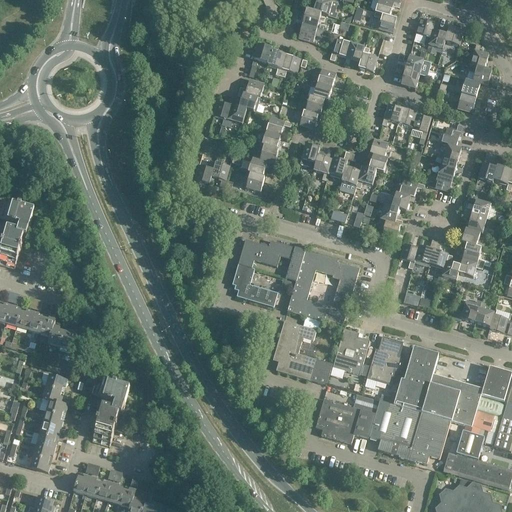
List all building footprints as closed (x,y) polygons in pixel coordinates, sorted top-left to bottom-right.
[(337,5),(320,0),(317,0),(314,14),(321,16),(335,20),(336,16),(334,15),(337,5)] [(400,6),(399,6),(380,0),(379,0),(375,14),(390,18),(393,8),(399,10),(400,6)] [(307,12),(303,26),(323,32),(325,28),(318,26),(321,16),(314,14),(307,12)] [(397,21),(390,18),(375,14),(374,19),(381,21),(378,31),(393,35),(397,21)] [(435,26),(420,21),(416,36),(426,39),(424,46),(428,47),(435,26)] [(323,32),(303,26),(298,41),(313,45),(316,35),(322,37),(323,32)] [(439,27),(435,26),(428,47),(443,51),(445,44),(447,37),(437,34),(439,27)] [(465,28),(461,26),(459,33),(449,30),(447,37),(445,44),(460,48),(465,28)] [(336,41),(333,51),(330,61),(334,63),(336,56),(346,59),(350,45),(336,41)] [(365,49),(350,45),(346,59),(345,66),(349,67),(351,61),(361,64),(365,49)] [(480,48),(476,46),(470,67),(484,71),(488,57),(478,54),(480,48)] [(273,51),(258,47),(252,68),(256,69),(258,62),(268,65),(272,53),(273,51)] [(369,50),(365,49),(361,64),(359,71),(374,75),(378,60),(367,57),(369,50)] [(286,57),(272,53),(268,65),(268,67),(278,70),(276,77),(280,78),(286,57)] [(301,61),(286,57),(280,78),(284,79),(286,73),(297,76),(301,61)] [(424,62),(409,58),(405,72),(420,77),(424,62)] [(484,71),(470,67),(469,71),(476,74),(473,84),(478,85),(487,88),(491,74),(484,71)] [(336,75),(322,71),(318,85),(332,89),(336,75)] [(420,77),(405,72),(401,87),(416,91),(420,77)] [(264,85),(250,81),(247,91),(240,89),(239,94),(260,100),(264,85)] [(460,96),(461,96),(474,100),(478,85),(473,84),(464,81),(460,96)] [(316,89),(314,99),(323,102),(325,103),(328,104),(332,89),(318,85),(311,83),(310,87),(316,89)] [(260,100),(239,94),(238,98),(242,99),(239,109),(247,112),(256,114),(260,100)] [(474,100),(461,96),(457,111),(472,115),(476,100),(474,100)] [(308,98),(304,112),(318,116),(318,117),(321,117),(325,103),(323,102),(314,99),(308,98)] [(232,107),(218,103),(213,118),(223,121),(222,125),(227,127),(232,107)] [(403,110),(388,106),(387,110),(382,127),(386,128),(388,122),(398,125),(403,110)] [(247,112),(239,109),(232,107),(227,127),(231,128),(232,123),(242,126),(247,112)] [(419,108),(414,107),(412,113),(403,110),(398,125),(412,129),(416,117),(419,108)] [(318,116),(304,112),(300,127),(314,131),(318,117),(318,116)] [(431,121),(416,117),(412,129),(412,131),(422,134),(420,140),(425,142),(431,121)] [(271,118),(266,133),(281,137),(284,127),(291,129),(292,125),(271,118)] [(463,128),(458,126),(456,133),(446,130),(442,144),(447,146),(456,148),(463,128)] [(281,137),(266,133),(262,147),(264,148),(277,152),(281,137)] [(368,139),(367,143),(373,145),(370,155),(384,159),(389,145),(368,139)] [(320,150),(306,146),(300,166),(310,169),(309,171),(314,172),(318,158),(320,150)] [(461,150),(456,148),(447,146),(444,156),(438,154),(436,158),(457,164),(461,150)] [(277,152),(264,148),(261,158),(254,156),(253,160),(267,165),(275,167),(279,152),(277,152)] [(384,159),(370,155),(369,155),(368,159),(372,160),(369,171),(376,173),(386,175),(390,161),(384,159)] [(234,156),(232,164),(238,166),(240,158),(234,156)] [(332,162),(318,158),(314,172),(324,175),(322,182),(326,183),(328,176),(332,162)] [(457,164),(436,158),(435,163),(442,165),(439,175),(453,179),(457,164)] [(267,165),(253,160),(248,175),(263,179),(267,165)] [(333,160),(332,162),(328,176),(343,181),(346,170),(347,164),(333,160)] [(413,160),(411,167),(417,169),(419,162),(413,160)] [(209,170),(199,167),(195,181),(209,185),(211,178),(216,164),(211,163),(209,170)] [(230,168),(216,164),(211,178),(222,181),(220,188),(224,189),(226,184),(230,168)] [(497,170),(482,166),(478,180),(493,185),(493,183),(497,170)] [(497,168),(497,170),(493,183),(508,187),(511,172),(497,168)] [(376,173),(369,171),(362,169),(360,174),(356,188),(356,189),(360,191),(362,184),(372,187),(376,173)] [(360,174),(346,170),(343,181),(342,184),(356,188),(360,174)] [(263,179),(248,175),(244,189),(261,194),(265,180),(263,179)] [(453,179),(439,175),(436,185),(429,183),(428,188),(449,194),(453,179)] [(404,181),(400,195),(414,199),(417,189),(423,191),(425,187),(412,183),(406,181),(404,181)] [(390,208),(399,211),(404,212),(406,213),(409,203),(414,204),(415,200),(414,199),(400,195),(394,194),(390,208)] [(2,202),(0,210),(0,219),(14,224),(12,230),(8,229),(4,243),(3,242),(2,245),(3,245),(0,256),(0,266),(14,270),(14,271),(15,271),(20,250),(22,251),(23,247),(22,247),(24,237),(27,238),(30,228),(27,227),(32,210),(22,207),(23,206),(19,205),(19,206),(2,201),(2,202)] [(476,202),(472,216),(486,220),(491,206),(476,202)] [(385,207),(381,221),(400,227),(401,227),(403,223),(396,221),(399,211),(390,208),(385,207)] [(486,220),(472,216),(468,231),(481,234),(482,235),(486,220)] [(501,218),(499,224),(508,226),(509,220),(501,218)] [(384,227),(382,237),(396,241),(400,227),(381,221),(379,221),(378,225),(384,227)] [(461,249),(466,251),(467,246),(481,251),(483,251),(484,247),(478,245),(481,234),(468,231),(466,230),(462,245),(461,249)] [(269,248),(245,241),(238,266),(251,270),(253,262),(277,269),(281,257),(292,260),(295,250),(271,242),(269,248)] [(419,250),(404,246),(400,260),(410,263),(408,269),(412,271),(414,264),(419,250)] [(481,251),(467,246),(466,251),(463,261),(484,267),(485,263),(478,261),(481,251)] [(419,248),(419,250),(414,264),(429,268),(430,267),(434,252),(419,248)] [(305,253),(295,250),(292,260),(286,280),(296,283),(305,253)] [(448,257),(434,252),(430,267),(444,271),(448,257)] [(338,262),(305,253),(296,283),(311,287),(312,287),(310,286),(315,272),(316,272),(316,271),(333,276),(337,264),(338,264),(338,262)] [(452,258),(448,257),(444,271),(442,278),(456,282),(458,275),(461,268),(450,265),(452,258)] [(484,267),(463,261),(461,268),(458,275),(473,279),(476,269),(482,271),(484,267)] [(337,264),(333,276),(332,279),(333,279),(333,278),(339,280),(339,281),(341,282),(338,290),(337,290),(353,295),(360,270),(338,264),(337,264)] [(255,271),(251,270),(238,266),(232,286),(236,288),(234,291),(238,293),(237,299),(274,309),(278,295),(250,287),(255,271)] [(311,287),(296,283),(288,313),(321,323),(321,321),(320,321),(324,308),(307,303),(307,302),(306,302),(310,287),(311,288),(311,287)] [(413,297),(410,306),(417,308),(420,299),(413,297)] [(325,305),(324,308),(320,321),(321,321),(343,327),(350,303),(335,298),(334,299),(336,299),(333,308),(331,307),(331,308),(325,306),(326,305),(325,305)] [(427,302),(425,310),(432,311),(434,303),(427,302)] [(461,321),(476,325),(482,304),(477,302),(475,309),(465,306),(461,321)] [(11,308),(0,304),(0,324),(5,326),(11,308)] [(486,305),(482,304),(476,325),(490,329),(494,317),(494,315),(484,312),(486,305)] [(22,311),(11,308),(5,326),(17,329),(22,311)] [(27,312),(22,311),(17,329),(28,332),(33,314),(27,312)] [(44,317),(33,314),(28,332),(39,335),(44,317)] [(56,321),(44,317),(39,335),(50,339),(54,327),(54,328),(56,321)] [(508,321),(494,317),(490,329),(490,331),(499,334),(504,335),(508,321)] [(284,338),(281,337),(278,345),(287,347),(286,351),(290,352),(289,353),(298,355),(303,340),(313,343),(316,332),(285,323),(281,334),(285,335),(284,338)] [(50,339),(48,345),(60,349),(65,331),(54,328),(54,327),(50,339)] [(76,334),(65,331),(60,349),(71,352),(76,334)] [(362,340),(361,343),(357,342),(359,335),(344,331),(333,369),(360,377),(370,342),(362,340)] [(380,353),(376,366),(393,371),(398,355),(400,356),(403,345),(404,344),(383,338),(382,339),(379,352),(380,353)] [(277,372),(311,382),(317,361),(298,355),(289,353),(290,352),(286,351),(287,347),(278,345),(274,358),(280,360),(277,372)] [(401,381),(394,407),(422,415),(433,377),(439,357),(438,357),(438,358),(414,351),(414,350),(404,382),(401,381)] [(393,371),(376,366),(372,365),(367,380),(391,387),(395,373),(400,374),(405,358),(400,356),(398,355),(393,371)] [(326,387),(332,365),(317,361),(311,382),(326,387)] [(481,397),(505,404),(509,390),(511,390),(511,375),(489,369),(481,397)] [(49,377),(46,389),(61,393),(63,388),(66,389),(67,383),(65,382),(49,377)] [(429,458),(440,462),(451,423),(472,429),(472,428),(477,412),(483,391),(433,377),(422,415),(408,463),(415,465),(416,463),(427,467),(429,458)] [(97,380),(95,388),(93,396),(92,396),(109,401),(107,408),(103,407),(99,420),(98,419),(97,423),(98,423),(92,444),(93,444),(93,443),(109,448),(109,449),(115,428),(117,428),(118,425),(116,424),(119,415),(122,416),(125,405),(123,404),(127,388),(117,385),(118,384),(114,383),(114,384),(97,379),(97,380)] [(61,393),(46,389),(42,401),(50,403),(50,402),(61,406),(61,405),(63,399),(60,398),(61,393)] [(50,403),(42,401),(39,411),(47,413),(62,417),(63,413),(66,414),(68,407),(61,405),(61,406),(50,402),(50,403)] [(376,416),(324,401),(316,430),(323,432),(322,438),(346,445),(347,442),(352,443),(354,437),(369,441),(369,439),(376,416)] [(380,403),(376,416),(369,439),(381,442),(378,453),(394,457),(393,458),(397,459),(397,458),(399,459),(399,460),(408,463),(422,415),(394,407),(380,403)] [(500,419),(511,422),(511,406),(505,404),(500,419)] [(477,412),(472,428),(490,433),(494,417),(477,412)] [(62,417),(47,413),(43,425),(61,430),(63,423),(61,422),(62,417)] [(511,437),(511,422),(500,419),(496,433),(511,437)] [(61,430),(43,425),(40,436),(55,440),(58,441),(61,430)] [(463,433),(456,456),(451,475),(509,492),(511,480),(511,472),(478,462),(485,440),(463,433)] [(511,453),(511,450),(511,437),(496,433),(492,448),(511,453)] [(55,440),(40,436),(37,447),(55,452),(57,446),(54,445),(55,440)] [(55,452),(37,447),(34,458),(49,463),(50,458),(53,459),(55,452)] [(449,454),(443,473),(451,475),(456,456),(449,454)] [(49,463),(34,458),(30,470),(48,475),(50,468),(48,468),(49,463)] [(84,477),(79,476),(78,478),(74,493),(85,497),(91,479),(84,477)] [(97,481),(91,479),(85,497),(97,500),(101,485),(96,484),(97,481)] [(106,486),(101,485),(97,500),(108,503),(113,485),(107,484),(106,486)] [(501,511),(500,507),(493,505),(491,497),(483,494),(481,487),(473,484),(467,490),(459,487),(453,493),(445,491),(440,497),(441,504),(436,510),(436,511),(501,511)] [(124,489),(113,485),(108,503),(119,507),(123,491),(124,489)] [(129,493),(123,491),(119,507),(130,510),(131,510),(134,499),(136,492),(129,490),(129,493)] [(53,503),(38,499),(35,510),(40,511),(54,511),(55,509),(52,508),(53,503)] [(131,510),(130,510),(129,511),(141,511),(144,505),(139,504),(140,501),(134,499),(131,510)]
